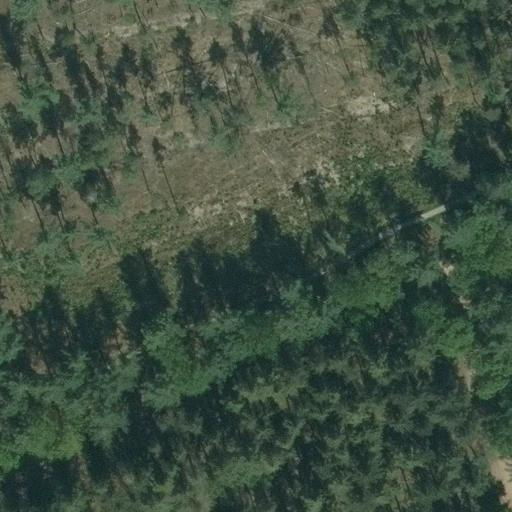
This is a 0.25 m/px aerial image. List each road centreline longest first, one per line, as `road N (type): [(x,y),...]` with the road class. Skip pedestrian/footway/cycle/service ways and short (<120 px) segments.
road 1 (track): [(0,459),(444,266)]
road 2 (track): [(511,507),(444,266)]
